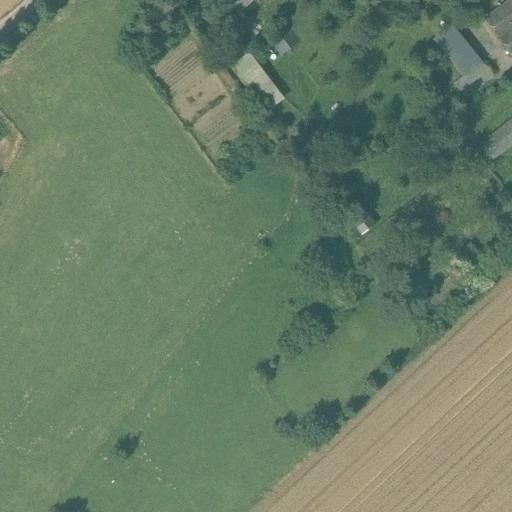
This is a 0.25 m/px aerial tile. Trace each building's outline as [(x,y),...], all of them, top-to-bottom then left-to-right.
[(230,0),(241,11),(252,0),(230,0)] [(511,50),(511,0),(507,0),(487,14),(511,50)] [(482,57),(464,70),(474,84),(492,71),(482,57)] [(232,73),(265,117),(279,106),(246,62),(232,73)] [(511,114),(481,134),(490,149),(511,135),(511,114)] [(339,207),(362,235),(376,223),(354,195),(339,207)] [(430,303),(447,314),(476,282),(456,261),(444,275),(430,303)]
